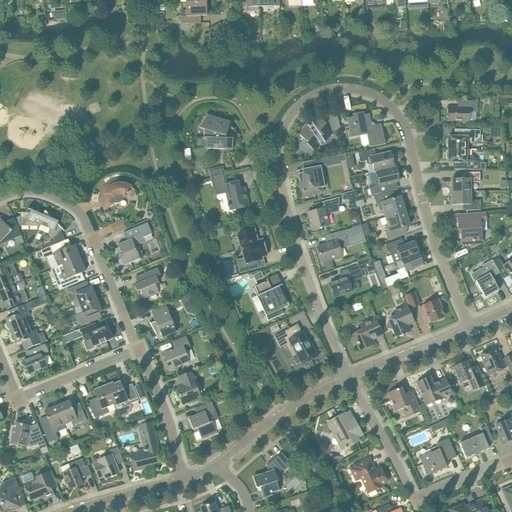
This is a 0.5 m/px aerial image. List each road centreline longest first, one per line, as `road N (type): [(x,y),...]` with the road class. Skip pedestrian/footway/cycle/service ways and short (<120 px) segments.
road 1 (residential): [(469,328),(403,124),(378,96),(331,87),(292,110),(276,156),(307,277),(348,377)]
road 2 (residential): [(348,377),(411,493),(511,462)]
road 3 (residential): [(138,349),(80,213),(29,189),(0,197)]
road 4 (residential): [(0,356),(13,391),(25,395),(138,349)]
road 5 (residential): [(217,465),(279,414),(348,377)]
road 6 (residential): [(182,479),(169,420),(138,349)]
road 7 (residential): [(348,377),(469,328)]
